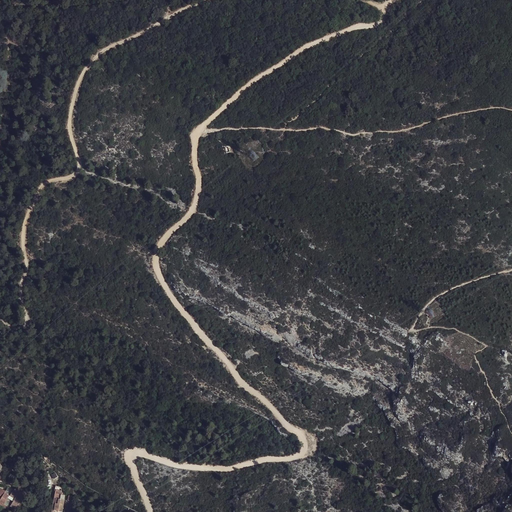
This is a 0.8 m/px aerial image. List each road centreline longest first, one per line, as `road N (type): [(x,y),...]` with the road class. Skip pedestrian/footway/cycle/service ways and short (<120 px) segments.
road 1 (track): [(199,131),(196,197),(163,241),(159,271),(243,384),(298,433),(302,449),(233,469),(182,468),(137,455),(132,468),(150,511)]
road 2 (track): [(0,319),(24,325),(23,236),(35,198),(45,182),(77,172),(70,112),(87,67),(101,51),(203,0)]
road 3 (track): [(387,9),(377,25),(312,45),(249,83),(199,131)]
